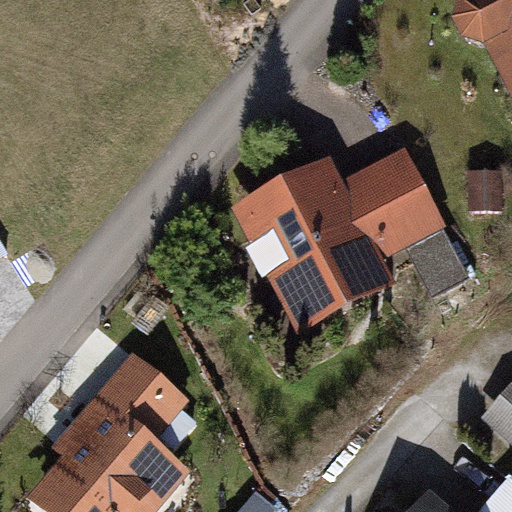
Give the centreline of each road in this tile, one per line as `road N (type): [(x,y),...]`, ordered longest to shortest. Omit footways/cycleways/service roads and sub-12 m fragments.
road 1 (residential): [(0,385),(325,0)]
road 2 (residential): [(328,511),(440,385)]
